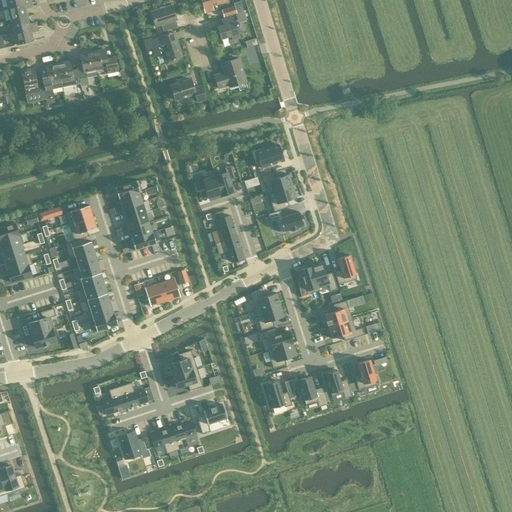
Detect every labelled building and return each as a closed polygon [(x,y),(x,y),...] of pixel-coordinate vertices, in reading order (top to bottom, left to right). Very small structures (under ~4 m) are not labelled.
[(227,0),(200,0),(203,8),(205,13),(213,10),(212,5),(228,0),(227,0)] [(11,20),(27,16),(25,8),(32,7),(31,3),(8,8),(11,20)] [(151,11),(155,27),(161,25),(163,31),(177,27),(175,20),(176,20),(171,5),(151,11)] [(223,17),(236,13),(234,6),(221,10),(223,17)] [(243,11),(235,14),(238,23),(246,20),(243,11)] [(13,32),(36,26),(36,23),(29,24),(27,16),(11,20),(13,32)] [(222,28),(218,29),(221,39),(231,36),(232,40),(240,38),(238,34),(236,26),(238,26),(236,21),(234,22),(233,16),(221,19),(223,25),(221,26),(222,28)] [(37,30),(36,26),(13,32),(16,44),(33,40),(31,32),(37,30)] [(151,40),(150,40),(153,49),(155,56),(163,53),(167,64),(177,61),(176,58),(182,56),(176,39),(166,42),(164,36),(151,40)] [(143,40),(142,40),(146,51),(147,51),(153,49),(150,40),(151,40),(150,38),(147,39),(144,40),(143,40)] [(102,49),(92,51),(96,70),(96,72),(106,70),(107,73),(115,71),(118,71),(115,57),(112,57),(107,58),(105,50),(102,50),(102,49)] [(82,63),(76,64),(77,69),(79,79),(87,77),(86,72),(96,70),(92,51),(82,53),(82,54),(80,55),(82,63)] [(224,72),(214,75),(218,88),(228,85),(229,87),(246,81),(238,58),(221,63),(224,72)] [(67,61),(57,63),(62,86),(72,84),(72,86),(80,84),(79,79),(77,69),(71,70),(70,62),(67,62),(67,61)] [(46,75),(41,76),(44,91),(46,99),(54,98),(52,89),(52,88),(62,86),(57,63),(47,65),(47,67),(45,67),(46,75)] [(31,69),(21,71),(24,90),(26,95),(40,92),(41,100),(46,99),(44,91),(41,76),(35,78),(34,69),(31,70),(31,69)] [(118,71),(116,72),(117,75),(119,81),(126,79),(123,70),(121,70),(118,71)] [(175,100),(195,94),(197,102),(206,99),(201,86),(194,88),(191,79),(170,85),(175,100)] [(279,146),(256,154),(260,170),(284,162),(279,146)] [(215,176),(221,195),(233,191),(229,180),(235,178),(231,165),(224,168),(226,172),(215,176)] [(263,169),(253,172),(255,178),(260,176),(264,175),(263,169)] [(264,175),(260,176),(262,183),(264,182),(268,193),(292,186),(288,174),(275,178),(273,172),(264,175)] [(202,175),(193,177),(197,190),(205,188),(209,199),(221,195),(215,176),(214,173),(203,177),(202,175)] [(121,185),(115,187),(118,198),(119,198),(138,192),(139,192),(142,191),(138,180),(129,183),(129,180),(121,183),(121,185)] [(292,186),(268,193),(274,211),(289,206),(287,200),(296,198),(292,186)] [(138,192),(119,198),(122,208),(142,202),(139,192),(138,192)] [(142,202),(122,208),(126,218),(145,212),(142,202)] [(89,205),(65,212),(68,224),(92,216),(89,205)] [(59,207),(38,213),(40,221),(62,214),(59,207)] [(280,210),(268,214),(271,221),(276,220),(280,232),(290,229),(291,231),(298,229),(297,227),(303,225),(299,212),(282,217),(280,210)] [(145,212),(126,218),(129,229),(148,222),(145,212)] [(35,214),(26,217),(28,223),(37,221),(35,214)] [(220,229),(211,232),(215,243),(237,236),(235,231),(235,230),(234,228),(234,227),(230,215),(217,219),(220,229)] [(92,216),(68,224),(74,241),(85,237),(89,236),(87,230),(96,227),(92,216)] [(148,222),(129,229),(132,238),(132,239),(152,233),(151,232),(148,222)] [(13,224),(0,228),(0,239),(17,234),(18,234),(15,223),(13,224)] [(170,227),(164,229),(167,237),(173,235),(170,227)] [(132,238),(131,239),(135,250),(149,245),(160,242),(157,230),(151,232),(152,233),(132,239),(132,238)] [(17,234),(0,239),(0,245),(1,250),(20,244),(22,244),(19,233),(18,234),(17,234)] [(237,236),(215,243),(218,255),(228,252),(231,262),(243,258),(240,246),(240,245),(239,245),(238,242),(239,242),(238,242),(237,236)] [(74,241),(70,242),(75,258),(94,251),(91,241),(87,242),(85,237),(74,241)] [(20,244),(1,250),(5,261),(24,255),(20,244)] [(94,251),(75,258),(78,268),(98,262),(94,251)] [(24,255),(5,261),(8,271),(28,265),(31,263),(28,253),(24,255)] [(340,270),(334,271),(338,284),(356,279),(353,268),(356,267),(354,261),(351,262),(349,255),(337,258),(340,270)] [(98,262),(78,268),(81,278),(100,272),(100,273),(101,272),(98,262)] [(322,263),(311,267),(318,291),(319,291),(318,288),(328,285),(330,291),(337,289),(332,272),(326,274),(322,263)] [(8,271),(7,271),(10,281),(31,275),(28,265),(8,271)] [(303,281),(297,283),(301,296),(318,291),(311,267),(300,270),(303,281)] [(185,270),(177,273),(181,284),(189,281),(185,270)] [(81,278),(78,279),(81,290),(103,283),(100,273),(100,272),(81,278)] [(173,278),(159,283),(165,301),(179,297),(173,278)] [(103,283),(81,290),(85,300),(106,293),(103,283)] [(159,283),(145,287),(151,306),(165,301),(159,283)] [(140,284),(133,286),(135,292),(142,290),(140,284)] [(262,287),(250,294),(255,312),(279,304),(276,292),(265,296),(262,287)] [(106,293),(85,300),(88,310),(110,303),(106,293)] [(335,311),(324,314),(327,326),(352,319),(346,301),(333,305),(335,311)] [(110,303),(88,310),(91,321),(93,321),(92,320),(113,314),(113,313),(110,303)] [(279,304),(255,312),(261,330),(274,326),(272,320),(283,316),(279,304)] [(43,320),(29,324),(33,335),(52,329),(53,328),(50,317),(56,316),(53,309),(41,312),(43,320)] [(113,314),(92,320),(93,321),(96,331),(118,325),(114,313),(113,313),(113,314)] [(352,319),(327,326),(331,338),(342,335),(344,341),(364,335),(362,327),(355,330),(352,319)] [(275,328),(262,332),(264,339),(269,338),(272,348),(267,350),(291,343),(288,331),(277,334),(275,328)] [(33,335),(32,335),(35,346),(55,340),(52,329),(33,335)] [(72,334),(65,336),(69,349),(76,347),(72,334)] [(255,334),(249,336),(251,343),(257,341),(255,334)] [(291,343),(267,350),(273,368),(286,364),(284,358),(295,355),(291,343)] [(180,361),(169,364),(172,376),(197,368),(191,350),(178,354),(180,361)] [(360,375),(354,377),(358,390),(364,388),(366,394),(378,390),(373,374),(375,373),(373,366),(371,367),(369,360),(357,364),(360,375)] [(197,368),(172,376),(176,388),(187,384),(189,390),(202,386),(197,368)] [(327,381),(324,382),(326,389),(329,388),(331,395),(343,392),(345,398),(352,396),(346,379),(340,381),(337,370),(324,374),(327,381)] [(310,376),(298,380),(300,387),(298,388),(300,395),(302,394),(305,404),(316,400),(318,406),(327,404),(322,387),(314,390),(310,376)] [(277,380),(265,384),(268,393),(265,394),(267,401),(270,400),(274,414),(286,410),(285,407),(292,405),(290,398),(288,392),(281,394),(277,380)] [(131,383),(120,386),(127,408),(147,401),(143,389),(134,392),(131,383)] [(111,399),(102,402),(106,415),(127,408),(120,386),(108,390),(111,399)] [(204,414),(196,417),(202,434),(210,431),(207,424),(226,418),(222,404),(215,406),(210,408),(203,410),(204,414)] [(191,421),(171,428),(178,450),(189,446),(186,437),(196,434),(191,421)] [(171,428),(150,435),(154,448),(163,445),(166,454),(177,450),(178,450),(171,428)] [(134,431),(118,436),(125,459),(141,454),(141,452),(146,450),(143,438),(137,440),(134,431)] [(11,465),(0,468),(0,472),(7,493),(25,487),(21,474),(15,476),(11,465)] [(126,465),(118,467),(121,479),(130,476),(126,465)]
